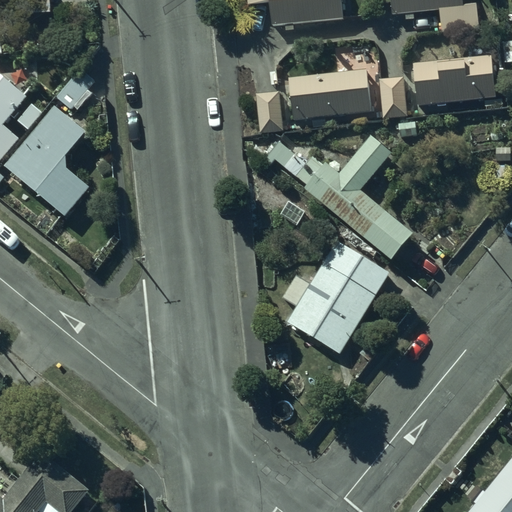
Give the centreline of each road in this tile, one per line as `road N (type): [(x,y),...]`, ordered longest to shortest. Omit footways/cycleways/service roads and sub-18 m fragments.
road 1 (residential): [(167,0),(208,448)]
road 2 (residential): [(511,291),(334,511)]
road 3 (residential): [(0,279),(208,448)]
